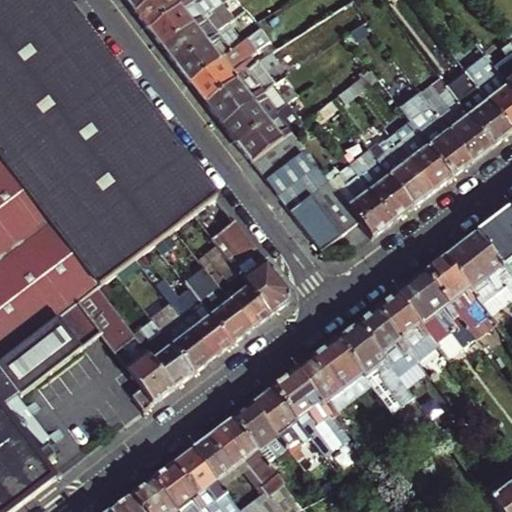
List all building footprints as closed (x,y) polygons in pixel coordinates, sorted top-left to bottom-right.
[(0,0),(0,511),(5,511),(54,476),(4,408),(21,395),(99,334),(77,305),(97,290),(117,274),(135,260),(155,245),(174,230),(193,215),(216,197),(63,0),(0,0)] [(128,0),(137,12),(152,0),(128,0)] [(152,0),(137,12),(152,30),(191,0),(152,0)] [(191,0),(152,30),(165,47),(213,10),(206,1),(207,0),(191,0)] [(213,10),(165,47),(179,66),(227,28),(213,10)] [(250,39),(236,21),(227,28),(179,66),(193,84),(250,39)] [(250,39),(193,84),(208,103),(237,81),(232,75),(270,44),(259,31),(250,39)] [(500,47),(506,55),(493,65),(511,90),(511,44),(509,40),(500,47)] [(466,49),(478,65),(467,73),(511,130),(511,129),(511,90),(493,65),(475,42),(466,49)] [(438,56),(456,81),(447,88),(490,146),(511,130),(467,73),(448,49),(438,56)] [(237,81),(208,103),(225,126),(276,88),(265,73),(279,62),(273,54),(237,81)] [(429,84),(437,95),(427,103),(470,161),(490,146),(447,88),(439,77),(429,84)] [(293,91),(283,99),(276,88),(225,126),(240,144),(298,100),(299,99),(293,91)] [(398,106),(406,117),(411,124),(450,176),(470,161),(427,103),(419,91),(407,100),(398,106)] [(295,115),(304,108),(298,100),(240,144),(254,163),(291,134),(303,125),(295,115)] [(450,176),(411,124),(391,139),(430,191),(450,176)] [(430,191),(391,139),(371,154),(410,207),(430,191)] [(356,153),(362,161),(351,169),(390,221),(410,207),(371,154),(365,146),(356,153)] [(314,168),(303,155),(268,182),(293,213),(312,197),(329,184),(327,182),(316,166),(314,168)] [(338,173),(327,182),(329,184),(358,222),(369,237),(390,221),(351,169),(343,158),(333,166),(338,173)] [(329,184),(312,197),(321,209),(312,216),(328,238),(337,231),(340,234),(358,222),(329,184)] [(511,213),(507,208),(475,233),(502,269),(511,261),(511,213)] [(233,220),(210,238),(228,261),(268,314),(286,300),(288,291),(233,220)] [(511,281),(502,269),(475,233),(442,257),(486,315),(511,296),(511,297),(511,281)] [(486,315),(442,257),(423,272),(454,313),(466,304),(466,309),(475,321),(481,316),(488,325),(492,322),(486,315)] [(211,260),(203,266),(205,269),(250,328),(268,314),(228,261),(218,269),(211,260)] [(197,275),(212,295),(201,304),(230,342),(250,328),(205,269),(197,275)] [(454,313),(423,272),(395,293),(435,345),(450,333),(469,358),(481,349),(454,313)] [(99,334),(104,341),(124,325),(97,290),(77,305),(99,334)] [(435,345),(395,293),(375,309),(417,363),(428,355),(443,374),(452,368),(435,345)] [(189,314),(179,300),(171,306),(211,357),(230,342),(201,304),(189,314)] [(152,320),(192,371),(211,357),(171,306),(152,320)] [(417,363),(375,309),(355,324),(390,369),(401,361),(408,370),(417,363)] [(192,371),(152,320),(132,335),(172,387),(192,371)] [(390,369),(355,324),(335,339),(363,375),(365,378),(378,368),(382,372),(380,377),(403,407),(405,405),(426,433),(434,427),(390,369)] [(140,389),(151,402),(172,387),(132,335),(124,325),(104,341),(140,389)] [(363,375),(335,339),(295,370),(341,430),(349,424),(338,409),(370,385),(365,378),(363,375)] [(341,430),(295,370),(270,389),(309,440),(321,431),(336,450),(348,440),(341,430)] [(151,402),(140,389),(132,395),(142,409),(151,402)] [(309,440),(270,389),(250,404),(302,472),(313,464),(300,447),(309,440)] [(302,472),(250,404),(230,419),(267,466),(276,459),(292,479),(302,472)] [(297,511),(301,510),(267,466),(230,419),(191,449),(217,482),(244,462),(262,485),(259,487),(264,493),(239,511),(297,511)] [(239,511),(217,482),(191,449),(170,465),(206,511),(239,511)] [(206,511),(170,465),(151,479),(175,511),(206,511)] [(175,511),(151,479),(131,495),(144,511),(175,511)] [(511,511),(511,487),(492,504),(497,511),(511,511)] [(144,511),(131,495),(108,511),(144,511)]
